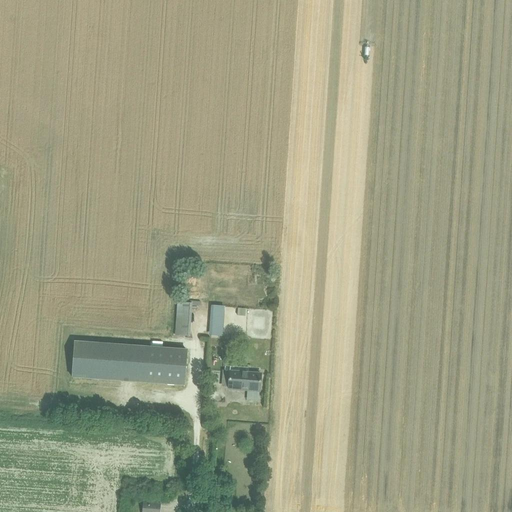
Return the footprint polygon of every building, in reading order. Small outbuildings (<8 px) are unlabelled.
[(187,305),(173,304),(171,338),(186,339),(187,305)] [(222,337),(225,307),(211,306),(209,336),(222,337)] [(183,387),(186,351),(75,342),(72,379),(183,387)] [(272,343),(264,342),(263,364),(270,365),(272,343)] [(229,372),(228,388),(247,389),(247,391),(259,392),(261,375),(229,372)] [(160,511),(161,504),(142,503),(141,511),(160,511)]
